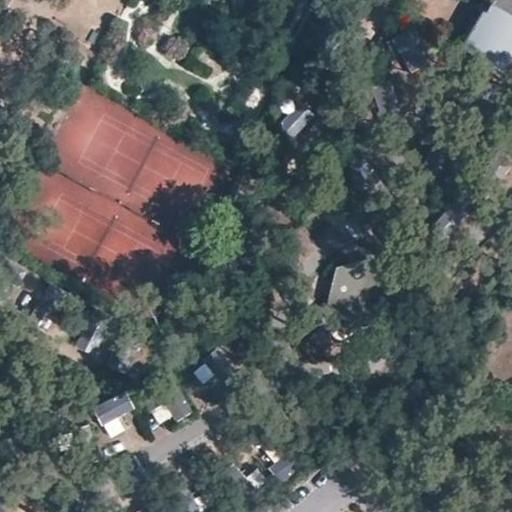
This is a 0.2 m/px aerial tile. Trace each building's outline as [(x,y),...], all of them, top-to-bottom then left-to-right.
[(511,17),(511,0),(495,0),(492,6),(511,17)] [(511,17),(492,6),(487,15),(484,13),(463,47),(484,59),(491,64),(511,76),(511,75),(511,17)] [(488,69),(491,64),(484,59),(480,65),(488,69)] [(394,283),(370,261),(349,267),(349,263),(335,267),(332,281),(336,281),(330,302),(354,324),(375,319),(376,322),(389,318),(392,305),(389,304),(394,283)] [(72,340),(92,359),(111,339),(92,320),(72,340)] [(320,321),(308,334),(329,354),(341,341),(320,321)] [(126,394),(95,408),(108,438),(140,424),(126,394)]
